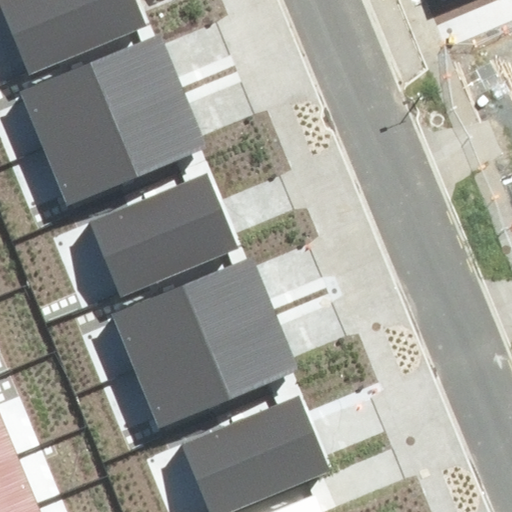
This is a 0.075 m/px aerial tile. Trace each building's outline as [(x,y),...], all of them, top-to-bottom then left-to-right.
[(130,0),(0,0),(29,70),(141,25),(130,0)] [(21,90),(44,147),(182,90),(159,34),(21,90)] [(44,147),(68,205),(206,148),(182,90),(44,147)] [(203,176),(91,221),(121,294),(233,248),(203,176)] [(108,311),(132,367),(270,311),(247,254),(108,311)] [(132,367),(156,426),(294,369),(270,311),(132,367)] [(299,399),(187,445),(213,511),(230,511),(329,472),(299,399)] [(0,463),(17,457),(0,414),(0,463)] [(0,463),(0,511),(15,511),(37,504),(17,457),(0,463)] [(267,511),(321,511),(313,493),(267,511)]
